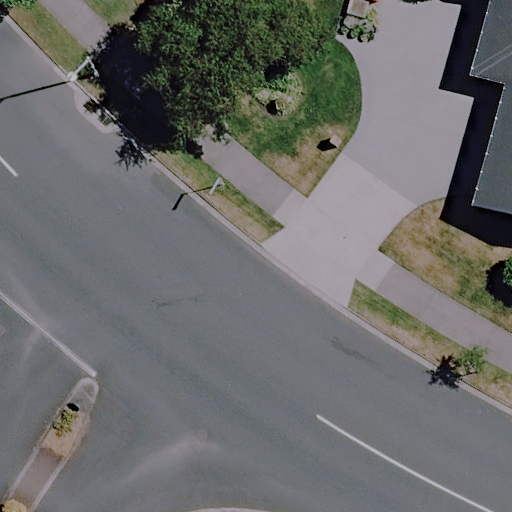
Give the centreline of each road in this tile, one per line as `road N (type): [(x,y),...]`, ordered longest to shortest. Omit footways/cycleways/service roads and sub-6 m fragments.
road 1 (tertiary): [(480,511),(395,476),(119,290)]
road 2 (residential): [(7,511),(119,290)]
road 3 (tertiary): [(119,290),(0,158)]
